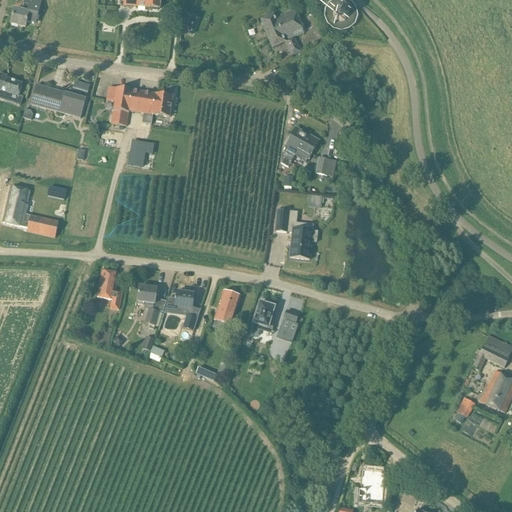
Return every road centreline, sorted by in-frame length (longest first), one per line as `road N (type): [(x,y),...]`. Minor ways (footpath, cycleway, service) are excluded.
road 1 (unclassified): [(406,317),(417,279),(414,252),(357,140),(329,113),(257,84),(43,59),(0,46)]
road 2 (unclassified): [(406,317),(237,276),(0,252)]
road 3 (unclassified): [(455,217),(422,159),(401,56),(354,0)]
road 4 (unclassified): [(467,511),(360,430)]
road 5 (unclassified): [(360,430),(406,317)]
